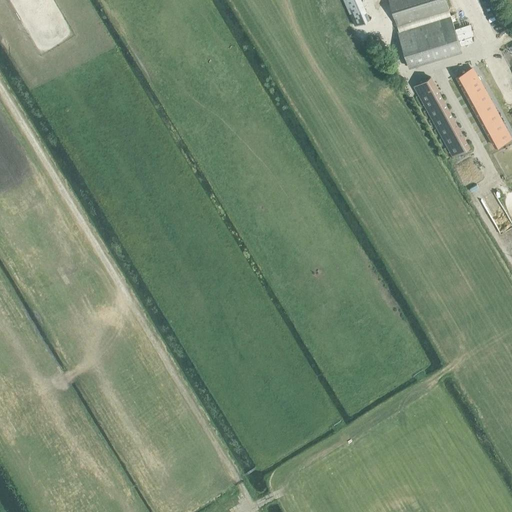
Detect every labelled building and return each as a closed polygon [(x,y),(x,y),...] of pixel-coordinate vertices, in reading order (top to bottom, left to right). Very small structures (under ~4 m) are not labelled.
[(389,0),(397,25),(449,9),(445,0),(389,0)] [(451,15),(398,31),(409,67),(462,50),(460,46),(455,29),(451,15)] [(470,24),(455,29),(460,46),(473,42),(471,36),(473,35),(470,24)] [(457,76),(462,85),(476,77),(471,68),(457,76)] [(421,93),(435,85),(431,77),(417,85),(421,93)] [(484,92),(476,77),(462,85),(470,99),(484,92)] [(435,85),(421,93),(429,108),(443,100),(435,85)] [(475,109),(489,101),(484,92),(470,99),(475,109)] [(429,108),(434,117),(448,109),(443,100),(429,108)] [(480,118),(494,110),(489,101),(475,109),(480,118)] [(454,119),(448,109),(434,117),(440,126),(454,119)] [(485,127),(499,119),(494,110),(480,118),(485,127)] [(454,119),(440,126),(445,136),(459,128),(454,119)] [(485,127),(490,136),(504,129),(499,119),(485,127)] [(459,128),(445,136),(450,145),(464,137),(459,128)] [(510,138),(504,129),(490,136),(496,146),(510,138)] [(464,137),(450,145),(455,155),(469,147),(464,137)]
